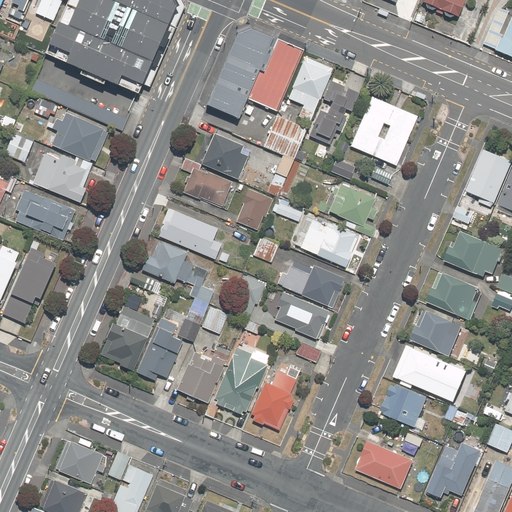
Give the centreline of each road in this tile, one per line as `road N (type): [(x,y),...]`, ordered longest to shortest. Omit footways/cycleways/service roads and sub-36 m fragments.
road 1 (residential): [(473,83),(296,489)]
road 2 (secondary): [(48,386),(216,0)]
road 3 (residential): [(48,386),(296,489)]
road 4 (residential): [(271,0),(473,83)]
road 5 (secondary): [(0,496),(48,386)]
